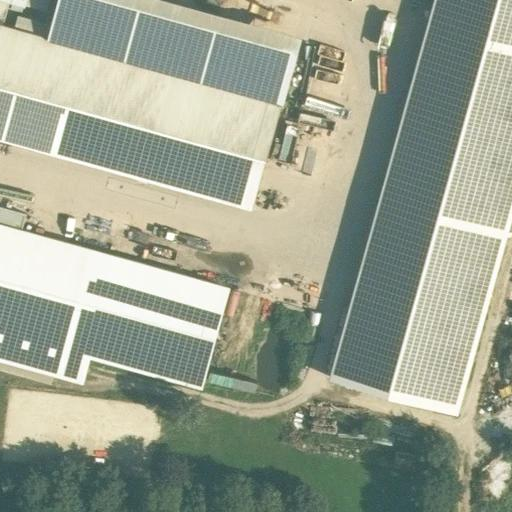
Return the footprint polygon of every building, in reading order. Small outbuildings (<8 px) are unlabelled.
[(10,1),(7,0),(0,0),(0,16),(5,18),(10,1)] [(49,0),(26,0),(25,5),(24,6),(46,12),(49,0)] [(300,34),(175,0),(60,0),(50,38),(281,102),(300,34)] [(511,0),(433,0),(331,377),(457,411),(511,206),(511,0)] [(23,7),(12,4),(11,9),(22,13),(23,7)] [(50,38),(0,24),(0,137),(253,208),(282,102),(281,102),(50,38)] [(91,250),(0,224),(0,329),(65,348),(91,250)] [(231,288),(91,250),(65,348),(204,386),(231,288)] [(65,348),(0,329),(0,358),(57,374),(65,348)] [(428,467),(427,439),(398,440),(399,468),(428,467)]
